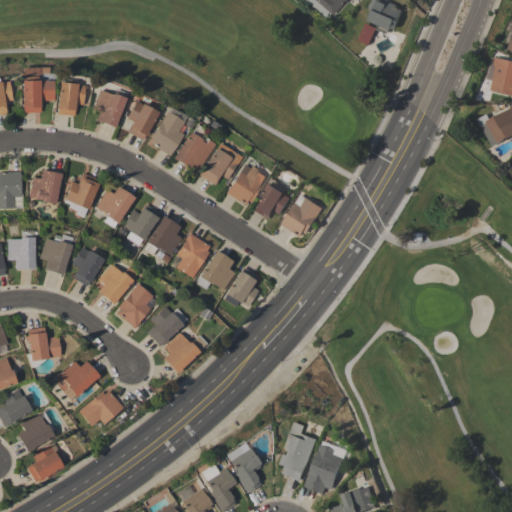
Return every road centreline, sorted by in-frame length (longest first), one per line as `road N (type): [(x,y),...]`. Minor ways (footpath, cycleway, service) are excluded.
road 1 (residential): [(0,144),(83,147),(134,168),(317,283)]
road 2 (primary): [(59,511),(171,434),(261,348)]
road 3 (primary): [(317,283),(397,161),(422,103)]
road 4 (residential): [(0,303),(33,301),(77,313),(128,366)]
road 5 (primary): [(422,103),(448,82),(483,0)]
